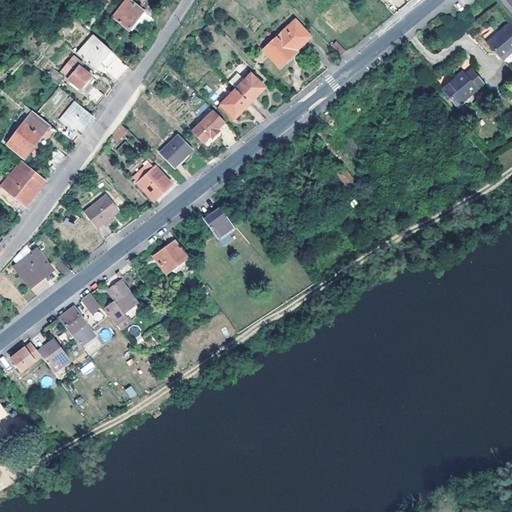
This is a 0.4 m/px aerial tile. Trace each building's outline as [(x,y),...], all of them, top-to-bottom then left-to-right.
[(128,0),(127,0),(113,17),(128,30),(142,12),(128,0)] [(294,22),(263,51),(279,68),(296,53),(295,51),(309,38),(294,22)] [(500,62),(511,52),(511,23),(511,24),(486,45),(500,62)] [(97,72),(112,54),(96,39),(95,38),(79,56),(97,72)] [(332,46),(341,55),(345,51),(336,42),(332,46)] [(81,89),(88,81),(91,77),(91,76),(93,74),(74,57),(62,71),(70,79),(69,80),(81,89)] [(109,73),(120,83),(130,69),(120,60),(109,73)] [(53,69),(47,77),(57,85),(63,77),(53,69)] [(443,91),(457,108),(482,87),(471,73),(465,78),(462,75),(443,91)] [(235,76),(228,83),(235,91),(249,104),(264,88),(250,75),(242,83),(235,76)] [(81,89),(83,92),(90,84),(88,81),(81,89)] [(88,97),(98,106),(106,97),(96,88),(88,97)] [(249,104),(235,91),(220,106),(234,119),(249,104)] [(72,143),(78,136),(85,129),(85,128),(91,121),(94,117),(77,103),(61,121),(66,126),(60,133),(72,143)] [(214,113),(212,111),(190,132),(202,144),(209,137),(212,140),(219,133),(216,130),(224,122),(214,113)] [(56,130),(51,127),(49,129),(32,114),(8,144),(25,158),(27,156),(32,160),(56,130)] [(120,125),(110,138),(115,142),(126,131),(120,125)] [(174,168),(192,150),(179,136),(161,154),(174,168)] [(44,163),(55,172),(66,157),(56,149),(44,163)] [(25,165),(21,161),(0,186),(5,190),(25,165)] [(133,178),(153,201),(161,194),(171,185),(155,168),(153,168),(148,163),(133,178)] [(45,181),(25,165),(5,190),(0,196),(11,206),(17,200),(24,206),(45,181)] [(336,175),(348,189),(355,183),(343,169),(336,175)] [(119,212),(105,195),(83,213),(96,229),(103,224),(112,217),(119,212)] [(221,210),(204,221),(217,239),(233,227),(221,210)] [(114,220),(112,217),(103,224),(106,227),(114,220)] [(218,240),(222,246),(233,240),(230,233),(218,240)] [(188,258),(173,238),(170,234),(164,238),(166,243),(169,247),(154,257),(166,274),(188,258)] [(37,250),(13,268),(28,287),(51,270),(37,250)] [(64,266),(60,261),(54,266),(62,276),(70,270),(65,265),(64,266)] [(106,314),(119,331),(129,323),(126,320),(123,314),(132,307),(129,302),(134,299),(120,281),(107,291),(114,302),(103,310),(106,314)] [(100,307),(91,295),(83,301),(92,312),(100,307)] [(137,313),(132,307),(123,314),(126,320),(137,313)] [(74,333),(86,325),(74,308),(67,312),(59,318),(74,338),(75,336),(74,333)] [(83,346),(89,355),(102,347),(96,338),(83,346)] [(41,358),(52,372),(69,360),(54,341),(38,353),(41,358)] [(21,372),(41,358),(38,353),(31,344),(11,358),(17,367),(21,372)] [(17,367),(11,358),(9,360),(15,369),(17,367)] [(12,371),(3,361),(0,363),(0,369),(5,376),(12,371)] [(84,376),(96,367),(91,361),(80,369),(84,376)] [(130,398),(136,395),(132,385),(125,389),(130,398)] [(0,430),(10,422),(4,414),(0,417),(0,430)]
